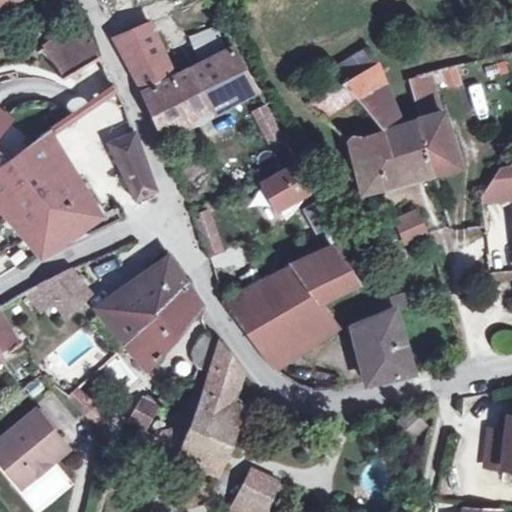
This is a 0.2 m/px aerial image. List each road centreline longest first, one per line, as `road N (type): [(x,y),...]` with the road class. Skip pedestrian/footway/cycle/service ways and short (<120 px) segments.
road 1 (residential): [(168,198),(215,320),(258,377),(292,398),(339,404),(511,368)]
road 2 (residential): [(168,198),(81,0)]
road 3 (residential): [(0,289),(168,198)]
